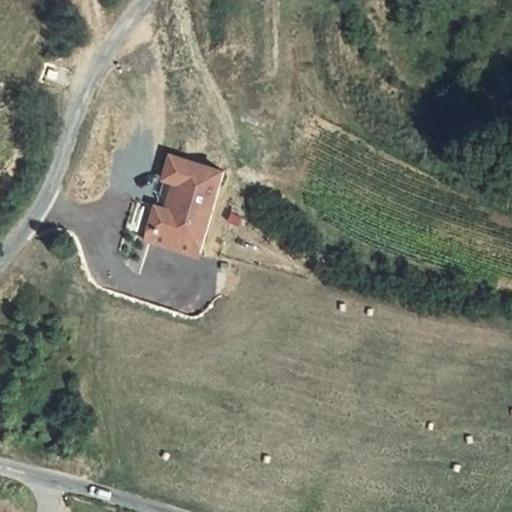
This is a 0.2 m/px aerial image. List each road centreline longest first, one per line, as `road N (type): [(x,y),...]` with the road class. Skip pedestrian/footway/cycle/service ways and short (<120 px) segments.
road 1 (unclassified): [(0,261),(39,207),(98,63),(144,0)]
road 2 (residential): [(172,511),(0,463)]
